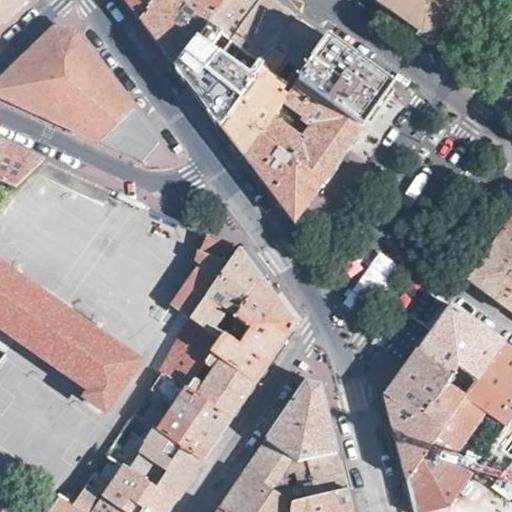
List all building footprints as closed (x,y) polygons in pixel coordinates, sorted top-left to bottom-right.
[(0,0),(0,25),(28,0),(0,0)] [(156,0),(122,0),(123,0),(140,22),(156,0)] [(156,0),(140,22),(156,43),(175,68),(207,24),(184,7),(174,0),(156,0)] [(189,0),(184,7),(207,24),(224,0),(189,0)] [(224,0),(207,24),(234,41),(264,0),(224,0)] [(279,8),(268,0),(264,0),(234,41),(264,63),(295,19),(279,8)] [(374,0),(431,40),(458,0),(374,0)] [(244,158),(259,137),(286,98),(297,82),(326,42),(310,30),(295,19),(264,63),(220,127),(231,142),(244,158)] [(207,24),(175,68),(193,92),(220,127),(264,63),(234,41),(207,24)] [(0,96),(40,114),(77,36),(75,32),(64,31),(54,29),(20,62),(0,81),(0,96)] [(109,77),(77,36),(40,114),(70,128),(144,161),(159,142),(109,77)] [(326,42),(297,82),(362,129),(377,108),(391,88),(355,62),(326,42)] [(286,98),(259,137),(323,184),(343,155),(362,129),(297,82),(286,98)] [(259,137),(244,158),(266,187),(294,224),(309,204),(323,184),(259,137)] [(35,170),(45,161),(2,141),(0,139),(0,181),(13,187),(16,189),(35,170)] [(45,161),(35,170),(102,202),(108,189),(45,161)] [(511,217),(499,235),(505,239),(511,244),(511,217)] [(190,317),(191,318),(240,250),(207,235),(196,261),(201,263),(172,305),(190,317)] [(511,244),(505,239),(499,235),(484,257),(468,280),(511,313),(511,244)] [(392,245),(348,282),(367,305),(411,267),(392,245)] [(203,327),(220,338),(223,334),(214,325),(226,308),(236,316),(263,280),(250,264),(240,250),(191,318),(203,327)] [(0,323),(92,389),(87,396),(105,408),(138,361),(0,264),(0,323)] [(279,302),(263,280),(228,327),(238,334),(242,329),(247,332),(238,345),(223,334),(220,338),(218,341),(211,353),(256,383),(275,355),(295,325),(279,302)] [(423,343),(418,350),(454,376),(459,370),(476,383),(505,345),(452,305),(441,320),(435,327),(423,343)] [(205,363),(211,353),(218,341),(220,338),(203,327),(191,318),(190,317),(162,371),(164,372),(190,391),(196,380),(205,363)] [(511,349),(505,345),(476,383),(472,388),(466,396),(481,408),(506,425),(511,416),(511,349)] [(394,383),(384,396),(392,428),(423,417),(448,383),(454,376),(418,350),(410,360),(402,372),(394,383)] [(256,383),(211,353),(205,363),(215,369),(205,386),(196,380),(190,391),(231,421),(243,402),(256,383)] [(203,462),(218,441),(231,421),(190,391),(164,372),(136,414),(203,462)] [(320,385),(306,383),(288,410),(266,440),(299,462),(337,452),(328,417),(320,385)] [(423,417),(392,428),(397,450),(400,459),(401,465),(405,479),(466,398),(448,383),(423,417)] [(467,397),(466,398),(405,479),(408,496),(412,511),(418,511),(450,504),(475,468),(450,450),(481,408),(467,397)] [(203,462),(136,414),(108,455),(117,462),(125,449),(119,444),(128,432),(160,455),(142,480),(175,504),(189,483),(203,462)] [(511,417),(496,440),(511,451),(511,417)] [(341,469),(337,452),(299,462),(266,440),(257,454),(244,474),(292,505),(346,491),(341,469)] [(117,462),(108,455),(95,473),(104,479),(117,462)] [(142,480),(124,467),(102,498),(122,511),(169,511),(175,504),(142,480)] [(450,504),(418,511),(472,511),(470,499),(481,495),(475,468),(450,504)] [(220,508),(225,511),(290,511),(292,505),(244,474),(233,489),(220,508)] [(122,511),(102,498),(86,486),(73,505),(72,506),(79,511),(122,511)] [(292,505),(290,511),(351,511),(351,509),(346,491),(292,505)] [(50,511),(79,511),(72,506),(73,505),(61,497),(50,511)]
